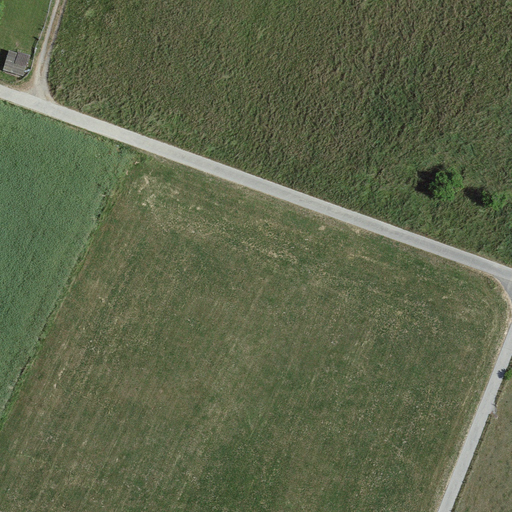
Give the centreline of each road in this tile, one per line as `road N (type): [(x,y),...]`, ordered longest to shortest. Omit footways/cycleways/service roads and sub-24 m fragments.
road 1 (track): [(511,274),(0,90)]
road 2 (residential): [(511,342),(445,511)]
